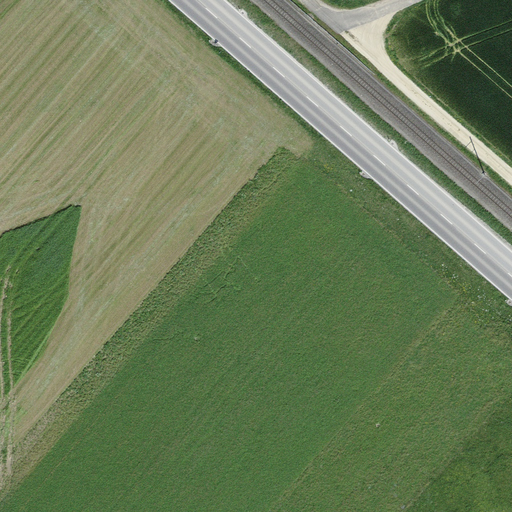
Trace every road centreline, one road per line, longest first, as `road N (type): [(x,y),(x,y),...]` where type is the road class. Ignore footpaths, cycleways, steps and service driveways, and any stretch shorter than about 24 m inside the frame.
road 1 (secondary): [(199,0),(511,273)]
road 2 (track): [(511,177),(338,24)]
road 3 (track): [(338,24),(511,172)]
